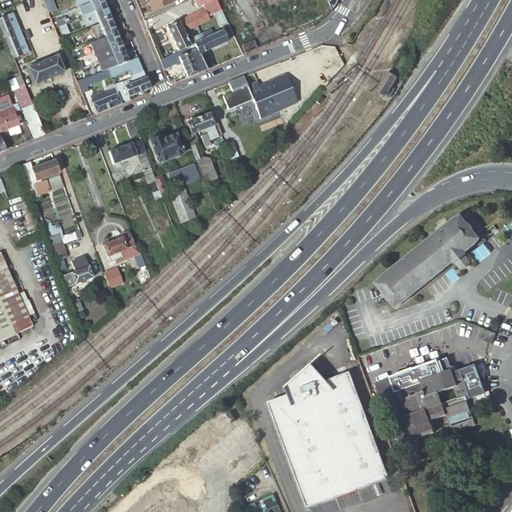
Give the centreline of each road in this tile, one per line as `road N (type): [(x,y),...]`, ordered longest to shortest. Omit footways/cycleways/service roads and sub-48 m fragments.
road 1 (trunk): [(485,0),(292,226),(0,492)]
road 2 (trunk): [(489,0),(404,130),(320,232),(91,447),(35,511)]
road 3 (trunk): [(67,511),(352,238),(428,144),(511,14)]
road 4 (trunk): [(77,511),(408,213),(463,182),(511,179)]
road 5 (unclassified): [(166,97),(321,34),(348,0)]
road 6 (unclassified): [(0,164),(166,97)]
